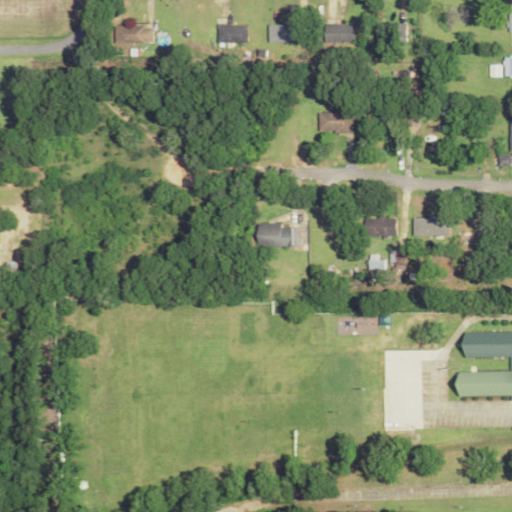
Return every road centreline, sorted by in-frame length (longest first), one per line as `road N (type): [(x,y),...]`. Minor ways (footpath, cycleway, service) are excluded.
road 1 (residential): [(256,511),(305,502),(511,498)]
road 2 (residential): [(379,177),(511,185)]
